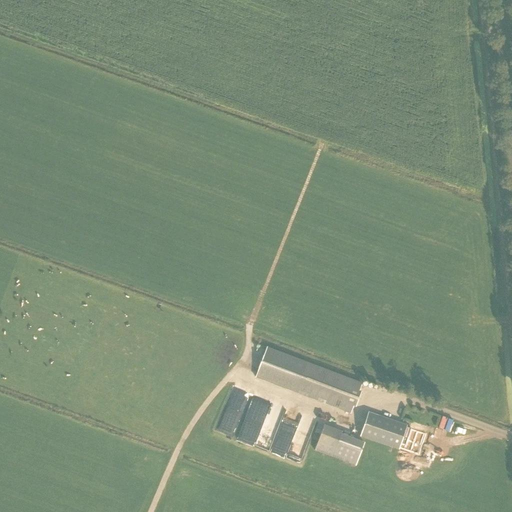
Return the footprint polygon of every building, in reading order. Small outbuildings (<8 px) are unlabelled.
[(362,384),(300,360),(266,348),(255,377),(350,413),(362,384)] [(238,381),(223,425),(239,431),(254,387),(238,381)] [(253,392),(244,435),(259,438),(268,395),(253,392)] [(272,400),(260,441),(289,450),(293,434),(280,430),(288,404),(272,400)] [(305,451),(315,413),(302,410),(291,451),(294,452),(295,448),(305,451)] [(423,433),(407,428),(367,414),(360,436),(399,450),(401,444),(418,450),(423,433)] [(340,434),(331,457),(355,466),(364,443),(340,434)]
